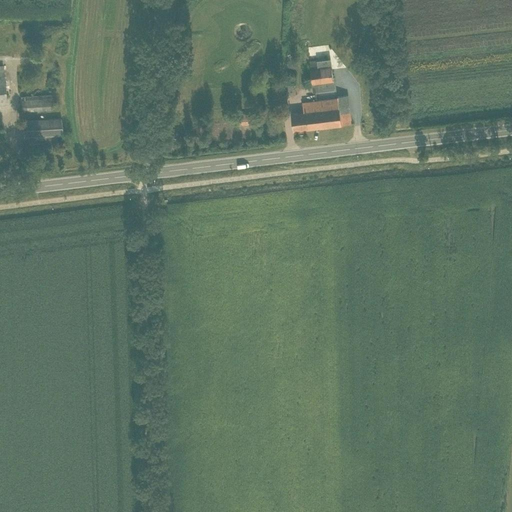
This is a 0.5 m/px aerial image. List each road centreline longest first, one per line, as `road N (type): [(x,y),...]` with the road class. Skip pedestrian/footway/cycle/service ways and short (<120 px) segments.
road 1 (secondary): [(146,172),(511,130)]
road 2 (track): [(154,511),(145,191)]
road 3 (unclassified): [(146,172),(163,0)]
road 4 (secondary): [(0,191),(146,172)]
